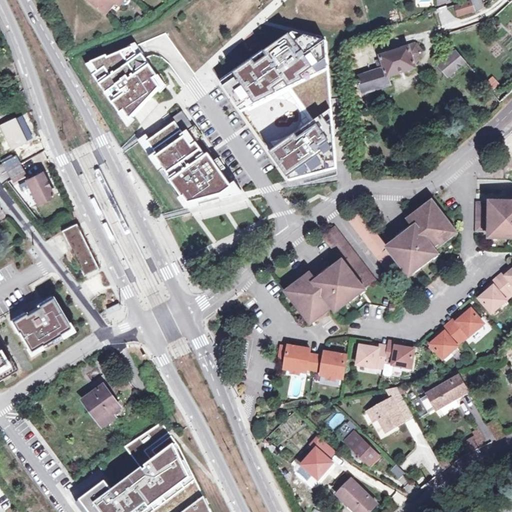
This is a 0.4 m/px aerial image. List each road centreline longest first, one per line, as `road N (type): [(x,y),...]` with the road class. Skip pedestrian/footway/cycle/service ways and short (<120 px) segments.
road 1 (secondary): [(0,0),(53,140),(145,329)]
road 2 (secondary): [(184,311),(22,0)]
road 3 (residential): [(297,228),(350,190),(439,180),(511,111)]
road 4 (secondary): [(273,511),(184,311)]
road 5 (secondary): [(145,329),(242,511)]
road 6 (residential): [(192,81),(297,228)]
road 7 (unclassified): [(109,335),(0,198)]
road 8 (residential): [(184,311),(227,289),(297,228)]
road 9 (residential): [(403,511),(455,466),(511,437)]
road 10 (unclassified): [(0,409),(109,335)]
